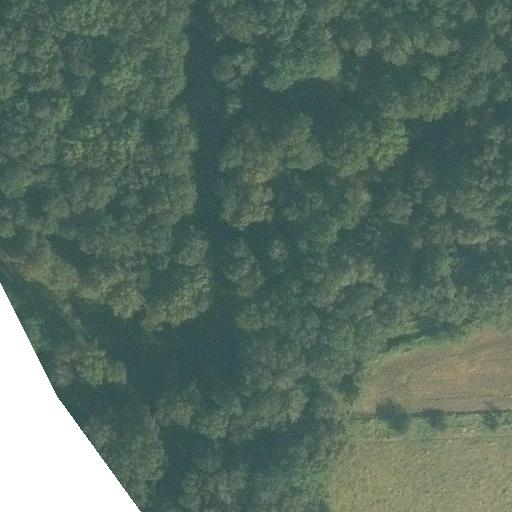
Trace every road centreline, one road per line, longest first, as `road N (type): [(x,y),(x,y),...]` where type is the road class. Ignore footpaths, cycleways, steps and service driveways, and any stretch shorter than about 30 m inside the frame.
road 1 (track): [(251,429),(229,0)]
road 2 (track): [(511,293),(369,331),(318,412)]
